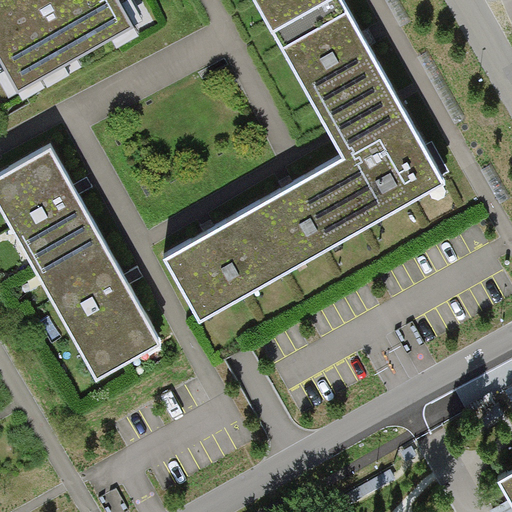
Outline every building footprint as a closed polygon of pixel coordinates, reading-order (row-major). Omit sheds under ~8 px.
[(119,0),(0,0),(0,46),(18,80),(130,19),(119,0)] [(397,96),(342,0),(247,0),(326,135),(335,154),(407,113),(397,96)] [(335,154),(160,253),(198,319),(445,180),(407,113),(335,154)] [(161,343),(46,144),(0,170),(0,218),(94,382),(161,343)] [(511,508),(511,511),(511,462),(491,475),(511,508)]
